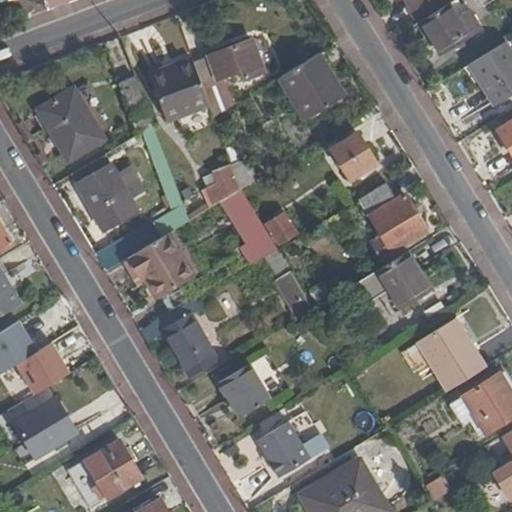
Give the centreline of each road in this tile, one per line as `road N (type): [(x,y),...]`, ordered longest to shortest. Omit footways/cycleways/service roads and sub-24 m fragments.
road 1 (residential): [(0,147),(220,511)]
road 2 (residential): [(511,273),(344,0)]
road 3 (residential): [(159,0),(0,59)]
